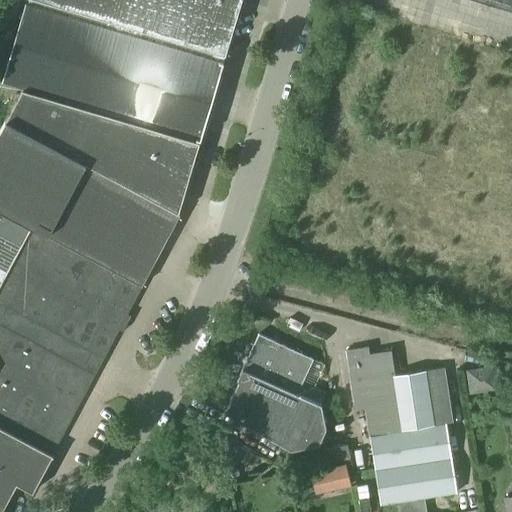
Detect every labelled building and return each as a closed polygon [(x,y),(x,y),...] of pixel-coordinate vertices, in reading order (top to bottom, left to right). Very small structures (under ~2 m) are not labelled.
[(32,0),(31,2),(221,58),(222,54),(226,55),(242,0),(32,0)] [(511,0),(477,0),(511,10),(511,0)] [(221,58),(31,2),(30,6),(27,5),(4,82),(24,88),(201,140),(223,62),(220,61),(221,58)] [(430,54),(430,71),(440,71),(440,54),(430,54)] [(414,98),(422,76),(409,71),(401,93),(414,98)] [(0,210),(0,301),(105,358),(120,329),(124,331),(132,316),(128,315),(181,214),(179,213),(201,140),(24,88),(0,134),(0,210)] [(53,455),(105,358),(0,301),(0,511),(3,511),(18,484),(34,492),(53,456),(53,455)] [(236,313),(232,321),(239,324),(243,316),(236,313)] [(258,335),(243,369),(298,394),(314,359),(258,335)] [(398,388),(396,375),(392,350),(371,354),(369,347),(346,351),(354,396),(398,388)] [(444,367),(428,369),(432,400),(442,398),(449,397),(444,367)] [(466,373),(469,394),(495,390),(492,373),(498,372),(498,368),(466,373)] [(243,369),(224,414),(291,451),(316,446),(325,428),(320,404),(298,394),(243,369)] [(401,405),(432,400),(428,369),(396,375),(398,388),(401,405)] [(442,398),(432,400),(401,405),(398,388),(354,396),(356,410),(365,409),(370,439),(446,427),(442,398)] [(328,407),(335,429),(344,426),(338,405),(328,407)] [(446,427),(370,439),(375,470),(451,458),(446,427)] [(244,459),(255,466),(260,457),(249,450),(244,459)] [(451,458),(375,470),(380,504),(397,501),(399,511),(426,511),(424,497),(456,492),(451,458)] [(187,473),(204,485),(210,476),(193,464),(187,473)] [(328,470),(333,491),(350,487),(345,466),(328,470)] [(356,485),(358,497),(368,495),(366,484),(356,485)] [(511,511),(511,497),(503,499),(505,511),(511,511)] [(163,511),(155,501),(147,507),(150,511),(149,511),(163,511)]
